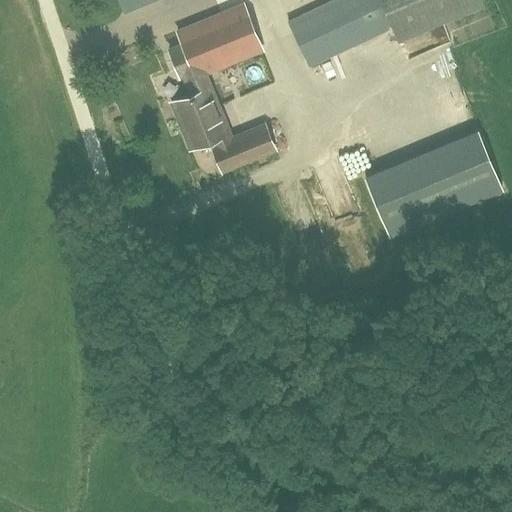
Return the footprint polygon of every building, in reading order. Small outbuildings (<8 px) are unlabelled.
[(119,0),(124,11),(151,0),(119,0)] [(204,104),(215,100),(203,72),(275,42),(257,0),(251,0),(177,31),(182,44),(168,50),(177,70),(179,69),(190,94),(174,101),(181,117),(205,107),(204,104)] [(398,40),(484,4),(481,0),(331,0),(288,21),(309,65),(392,27),(398,40)] [(300,85),(321,133),(381,108),(360,59),(300,85)] [(182,130),(190,148),(212,139),(214,144),(211,145),(221,170),(273,148),(263,123),(230,137),(215,100),(204,104),(205,107),(181,117),(186,128),(182,130)]
